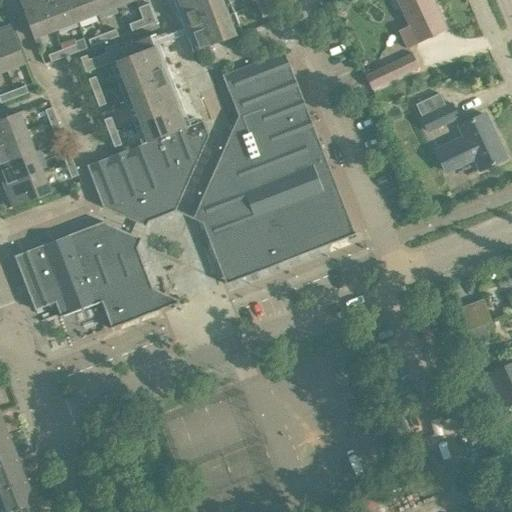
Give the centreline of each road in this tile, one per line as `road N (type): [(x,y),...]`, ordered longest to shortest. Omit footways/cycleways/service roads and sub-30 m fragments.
road 1 (residential): [(511,228),(369,292),(49,412)]
road 2 (residential): [(11,0),(35,71),(58,90),(83,151),(79,165)]
